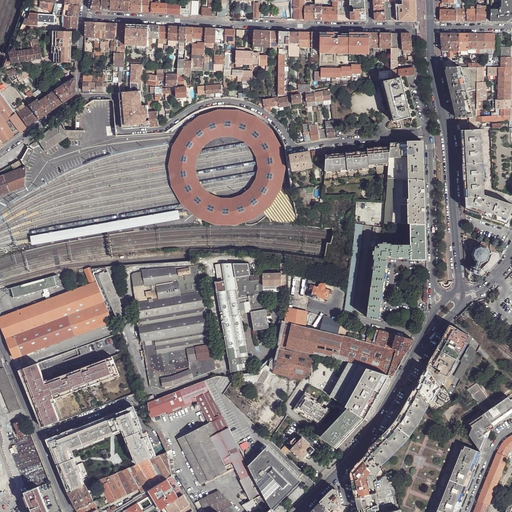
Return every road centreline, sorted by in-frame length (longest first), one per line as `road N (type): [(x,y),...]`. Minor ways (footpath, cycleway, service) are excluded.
road 1 (residential): [(78,98),(112,96),(120,132),(162,128),(219,100),(252,106),(295,147),(429,131)]
road 2 (residential): [(369,27),(82,16)]
road 3 (residential): [(429,28),(460,287)]
road 4 (residential): [(425,333),(367,441),(340,470)]
road 5 (residential): [(37,435),(131,400),(158,447)]
road 6 (residential): [(432,280),(429,131)]
road 7 (residential): [(429,131),(410,28),(369,27)]
